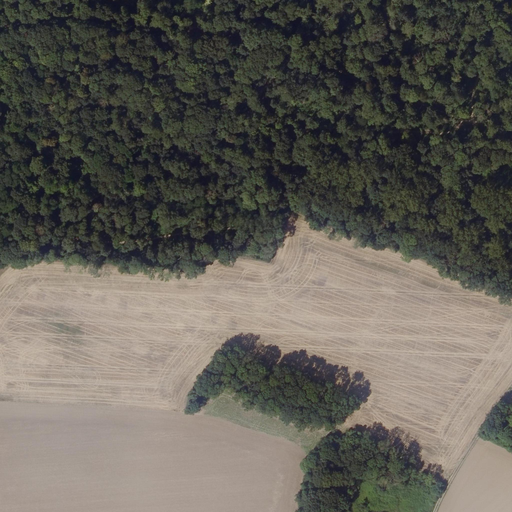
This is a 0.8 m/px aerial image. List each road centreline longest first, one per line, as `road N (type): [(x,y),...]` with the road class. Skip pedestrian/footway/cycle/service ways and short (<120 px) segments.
road 1 (track): [(511,137),(423,107),(335,62),(223,31),(0,24)]
road 2 (track): [(435,511),(511,386)]
